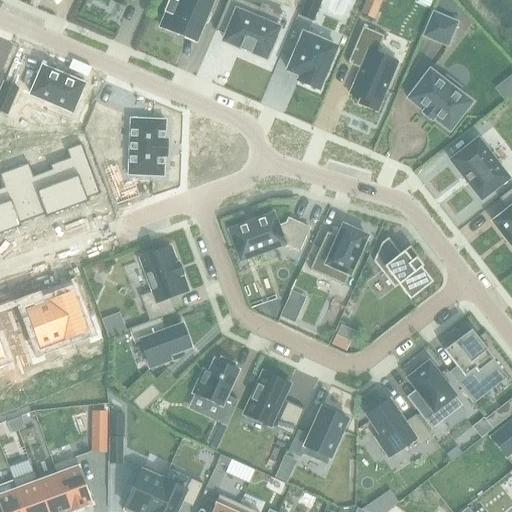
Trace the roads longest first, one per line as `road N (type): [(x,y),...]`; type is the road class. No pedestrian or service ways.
road 1 (residential): [(195,197),(238,311),(342,364),(363,361),(468,280)]
road 2 (residential): [(293,148),(0,21)]
road 3 (residential): [(468,280),(400,195),(293,148)]
road 4 (residential): [(0,270),(195,197)]
